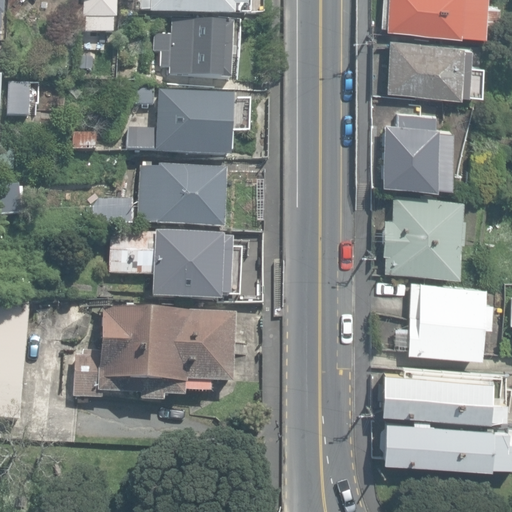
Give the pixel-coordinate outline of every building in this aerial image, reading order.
[(115,0),(79,0),(80,26),(114,27),(115,0)] [(246,0),(144,0),(144,13),(232,18),(233,7),(245,8),(246,0)] [(481,0),(384,0),(384,30),(480,35),(481,0)] [(239,23),(171,19),(171,35),(154,35),(154,52),(162,54),(162,67),(170,77),(238,82),(239,23)] [(476,42),(385,39),(384,94),(475,96),(476,42)] [(234,95),(157,90),(157,155),(232,157),(234,95)] [(436,112),(395,109),(395,122),(385,122),(381,181),(447,185),(450,123),(435,124),(436,112)] [(233,170),(140,167),(141,223),(232,230),(233,170)] [(462,192),(388,191),(384,269),(459,273),(462,192)] [(234,235),(111,231),(111,271),(154,275),(153,296),(233,302),(234,235)] [(486,282),(411,277),(407,349),(482,354),(486,282)] [(231,382),(234,316),(104,311),(102,354),(71,353),(70,402),(162,405),(160,394),(209,396),(210,382),(231,382)] [(503,370),(386,362),(383,405),(500,412),(503,370)] [(511,422),(387,415),(385,456),(509,463),(511,422)]
